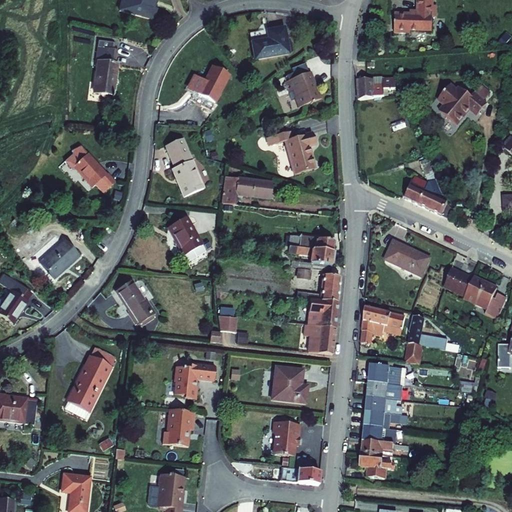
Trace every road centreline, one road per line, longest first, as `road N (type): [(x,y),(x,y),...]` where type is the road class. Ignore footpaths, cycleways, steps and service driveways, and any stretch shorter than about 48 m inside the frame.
road 1 (residential): [(0,356),(61,317),(119,244),(137,190),(150,83),(178,35),(215,10),(248,2),(351,19)]
road 2 (residential): [(353,200),(354,268),(329,511)]
road 3 (residential): [(351,19),(344,84),(353,200)]
road 4 (residential): [(353,200),(384,202),(511,261)]
